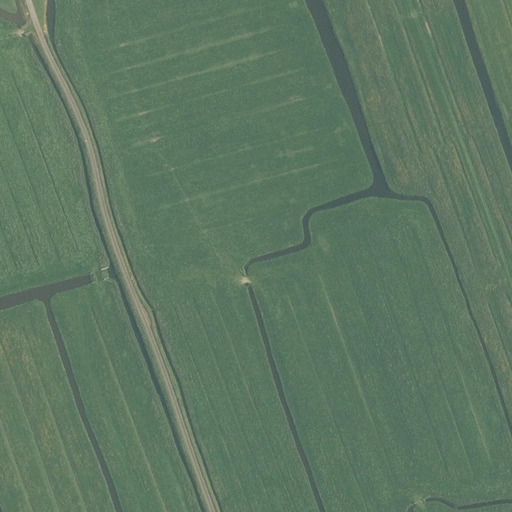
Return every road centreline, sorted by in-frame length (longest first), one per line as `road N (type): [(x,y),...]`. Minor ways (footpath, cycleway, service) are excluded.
road 1 (unclassified): [(213,511),(115,247),(90,147),(27,0)]
road 2 (track): [(511,222),(433,0)]
